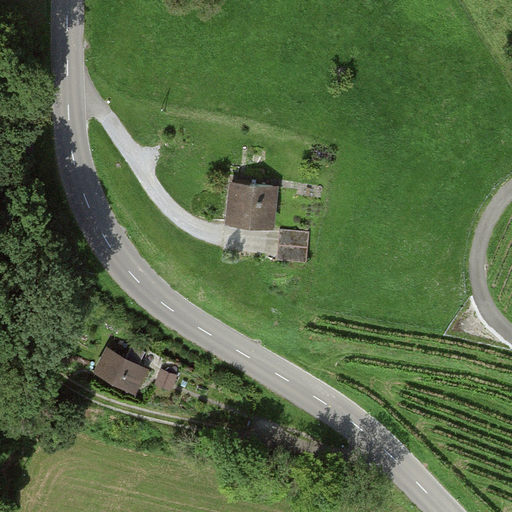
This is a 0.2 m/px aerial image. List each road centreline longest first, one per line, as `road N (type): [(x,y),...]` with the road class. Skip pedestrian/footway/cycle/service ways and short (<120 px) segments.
road 1 (tertiary): [(69,0),(77,171),(106,240),(174,313),(359,427),(445,511)]
road 2 (track): [(0,320),(58,379),(99,401),(420,486)]
